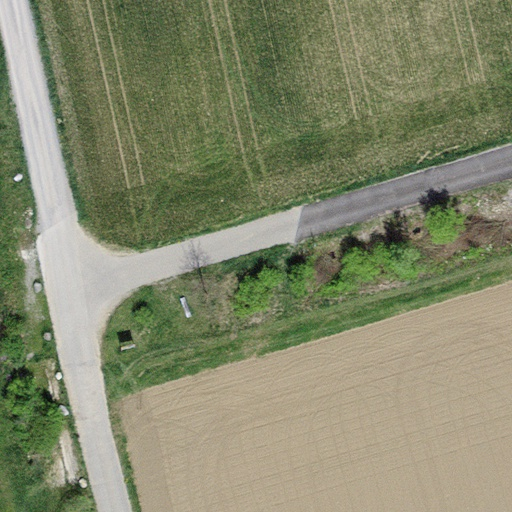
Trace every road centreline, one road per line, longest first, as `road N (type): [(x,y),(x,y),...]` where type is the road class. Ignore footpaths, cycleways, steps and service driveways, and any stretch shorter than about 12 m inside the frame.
road 1 (track): [(511,170),(70,288)]
road 2 (unclassified): [(32,89),(116,511)]
